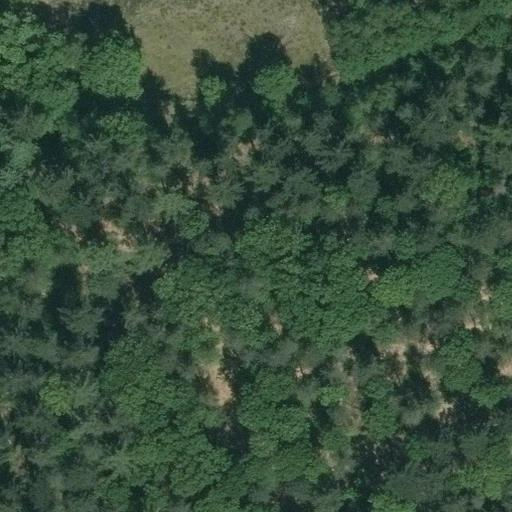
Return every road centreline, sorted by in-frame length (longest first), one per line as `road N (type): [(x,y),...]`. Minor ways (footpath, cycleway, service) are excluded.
road 1 (track): [(511,24),(391,74),(275,103),(70,117)]
road 2 (track): [(286,511),(511,371)]
road 3 (track): [(70,117),(95,82),(92,64),(56,35),(0,9)]
road 4 (track): [(0,249),(35,169),(70,117)]
